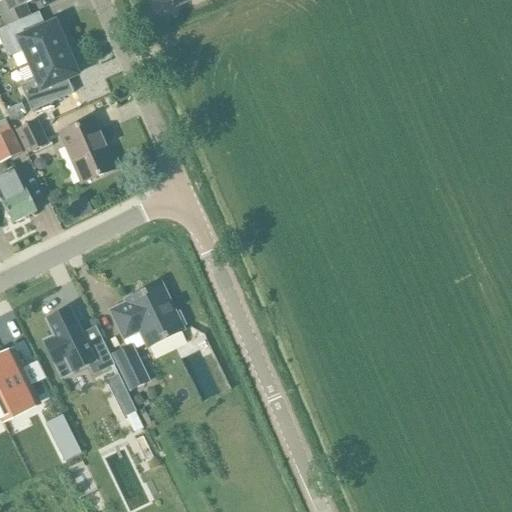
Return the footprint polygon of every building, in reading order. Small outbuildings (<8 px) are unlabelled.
[(5,0),(6,3),(0,5),(0,10),(8,28),(26,20),(32,18),(27,6),(40,0),(5,0)] [(172,0),(177,9),(197,0),(172,0)] [(24,52),(30,66),(71,49),(62,30),(59,31),(56,24),(32,34),(26,20),(8,28),(0,31),(0,38),(9,59),(24,52)] [(71,49),(30,66),(37,81),(21,87),(32,113),(61,101),(55,87),(78,77),(75,70),(79,68),(71,49)] [(94,121),(61,135),(82,185),(115,170),(94,121)] [(37,125),(19,133),(28,153),(46,145),(37,125)] [(0,163),(22,153),(12,132),(0,137),(0,163)] [(22,185),(15,171),(0,178),(0,200),(1,202),(12,225),(37,213),(24,185),(23,184),(22,185)] [(163,293),(153,289),(152,288),(124,302),(126,305),(110,312),(123,340),(139,333),(147,349),(183,332),(181,328),(185,326),(179,314),(175,315),(164,292),(163,293)] [(81,336),(69,311),(47,322),(55,338),(45,343),(56,364),(66,359),(72,372),(88,364),(94,375),(113,365),(96,329),(81,336)] [(130,392),(148,383),(131,347),(113,356),(130,392)] [(14,351),(0,358),(0,404),(9,422),(41,406),(31,386),(45,379),(37,363),(23,370),(14,351)] [(0,422),(2,425),(9,422),(0,404),(0,422)]
